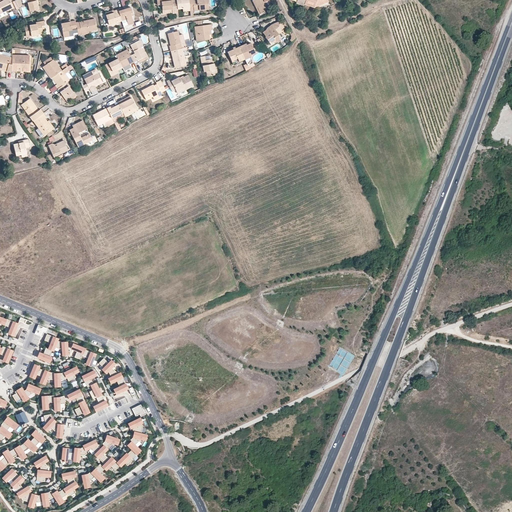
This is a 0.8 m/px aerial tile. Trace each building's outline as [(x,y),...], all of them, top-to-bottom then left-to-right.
[(0,13),(12,7),(8,0),(2,0),(0,1),(0,13)] [(36,0),(30,0),(31,2),(27,2),(30,11),(39,9),(37,4),(36,0)] [(175,13),(177,13),(177,9),(176,0),(170,0),(171,0),(165,1),(164,0),(156,0),(157,5),(161,5),(162,13),(172,12),(172,13),(175,13)] [(176,0),(177,9),(183,8),(189,7),(188,0),(176,0)] [(190,11),(193,11),(209,9),(208,0),(188,0),(189,7),(190,11)] [(252,0),(256,7),(258,6),(261,13),(269,10),(267,7),(265,1),(267,0),(252,0)] [(305,0),(304,5),(313,8),(314,6),(316,7),(327,2),(326,0),(305,0)] [(123,7),(118,9),(119,11),(121,20),(126,19),(128,24),(133,22),(131,15),(130,12),(132,12),(131,7),(124,9),(123,7)] [(116,22),(121,21),(121,20),(119,11),(106,15),(109,24),(116,22)] [(77,32),(78,35),(82,35),(82,33),(88,31),(96,30),(94,19),(75,22),(77,29),(77,32)] [(24,26),(26,32),(31,31),(32,36),(39,34),(38,33),(43,32),(42,29),(41,25),(43,24),(45,24),(44,20),(36,21),(36,24),(24,26)] [(75,22),(75,20),(70,21),(64,23),(61,23),(63,35),(69,34),(68,31),(74,29),(77,29),(75,22)] [(287,31),(285,28),(282,22),(279,21),(272,24),(268,27),(266,30),(263,32),(266,36),(265,37),(269,42),(275,42),(275,37),(278,34),(281,32),(283,33),(287,31)] [(208,28),(210,28),(211,28),(211,24),(194,26),(196,41),(209,39),(208,34),(208,28)] [(169,45),(171,50),(182,47),(178,31),(168,33),(171,45),(169,45)] [(137,39),(136,36),(123,42),(125,45),(129,43),(129,42),(137,39)] [(130,56),(133,62),(137,59),(145,56),(140,47),(143,46),(140,40),(131,45),(135,53),(130,56)] [(251,43),(239,48),(244,58),(256,52),(251,43)] [(239,48),(239,46),(228,52),(231,60),(238,58),(239,61),(244,58),(239,48)] [(186,65),(182,47),(171,50),(175,67),(186,65)] [(129,64),(133,62),(130,56),(127,49),(116,55),(117,58),(122,67),(129,64)] [(12,71),(12,57),(10,56),(2,55),(0,54),(0,69),(6,71),(12,71)] [(12,57),(12,71),(17,71),(17,70),(17,66),(23,66),(23,70),(30,71),(30,55),(12,55),(12,57)] [(205,59),(204,55),(199,56),(201,65),(202,65),(203,71),(206,71),(207,76),(217,74),(216,69),(215,69),(214,63),(212,63),(211,58),(205,59)] [(117,70),(122,67),(117,58),(108,63),(110,66),(106,68),(108,73),(110,71),(112,75),(118,72),(117,70)] [(43,66),(51,78),(53,76),(62,70),(53,59),(52,59),(45,64),(43,66)] [(69,70),(67,66),(62,70),(53,76),(58,83),(55,85),(58,89),(70,80),(65,73),(69,70)] [(85,79),(87,84),(90,88),(95,86),(103,82),(96,69),(91,71),(93,75),(85,79)] [(175,88),(176,91),(184,87),(185,89),(193,85),(188,75),(180,79),(179,77),(172,81),(171,79),(167,81),(172,90),(175,88)] [(70,80),(58,89),(67,101),(75,95),(69,86),(72,84),(70,80)] [(165,90),(160,80),(156,82),(157,84),(154,86),(153,84),(142,90),(147,99),(153,96),(154,100),(160,97),(157,92),(161,90),(161,92),(165,90)] [(26,110),(33,120),(34,120),(44,113),(41,109),(39,110),(31,98),(24,103),(27,108),(26,110)] [(123,99),(117,102),(118,104),(123,113),(123,115),(124,116),(129,113),(128,111),(136,107),(132,98),(124,102),(123,99)] [(110,106),(106,108),(112,118),(118,115),(123,113),(118,104),(114,106),(111,108),(110,106)] [(112,118),(106,108),(93,115),(98,125),(112,118)] [(44,113),(34,120),(39,128),(44,135),(53,129),(48,121),(45,117),(46,116),(44,113)] [(75,126),(73,127),(69,130),(77,146),(92,139),(89,133),(81,137),(78,132),(86,128),(82,120),(74,124),(75,126)] [(44,135),(39,128),(36,130),(41,137),(44,135)] [(23,142),(18,143),(13,145),(15,156),(21,154),(26,153),(25,148),(30,147),(28,139),(23,140),(23,142)] [(48,145),(53,156),(60,153),(61,154),(68,150),(64,140),(55,145),(51,144),(48,145)] [(18,323),(7,319),(6,320),(4,324),(4,325),(11,328),(8,333),(13,335),(18,323)] [(49,329),(39,325),(35,334),(42,337),(44,332),(47,333),(49,329)] [(22,329),(20,338),(25,340),(28,330),(22,329)] [(58,338),(47,333),(44,340),(51,343),(48,348),(52,350),(53,350),(55,347),(57,340),(58,338)] [(68,354),(67,341),(61,342),(57,340),(55,347),(59,349),(62,349),(63,355),(68,354)] [(85,349),(85,348),(73,343),(71,348),(77,350),(74,357),(81,359),(82,355),(85,349)] [(16,351),(8,347),(3,360),(10,364),(16,351)] [(49,356),(52,350),(48,348),(46,347),(43,354),(39,352),(37,357),(49,362),(51,357),(49,356)] [(95,353),(85,349),(82,355),(88,358),(86,364),(91,366),(95,353)] [(108,363),(103,358),(99,363),(104,368),(102,369),(106,373),(108,371),(111,367),(115,363),(111,360),(108,363)] [(44,371),(39,368),(39,366),(34,364),(30,376),(35,378),(36,374),(42,377),(44,371)] [(76,377),(74,373),(78,371),(76,366),(70,369),(69,367),(66,369),(66,370),(64,372),(67,378),(68,381),(76,377)] [(117,374),(116,371),(111,367),(108,371),(111,377),(108,378),(111,383),(116,380),(122,377),(120,372),(117,374)] [(55,379),(54,372),(51,372),(45,370),(44,371),(42,377),(40,382),(45,384),(47,379),(48,380),(55,379)] [(90,378),(96,375),(94,370),(82,376),(87,387),(91,385),(93,384),(90,378)] [(67,378),(64,372),(61,373),(60,373),(59,372),(54,372),(55,379),(55,386),(60,386),(60,381),(61,381),(67,378)] [(128,388),(122,377),(116,380),(119,386),(114,389),(116,394),(128,388)] [(101,392),(102,391),(100,387),(99,388),(96,382),(93,384),(91,385),(93,389),(88,392),(92,399),(96,397),(102,394),(101,392)] [(38,393),(40,389),(28,384),(26,389),(24,391),(27,397),(33,393),(34,391),(38,393)] [(27,397),(24,391),(21,387),(17,390),(18,392),(12,395),(16,401),(22,397),(24,401),(28,398),(27,397)] [(85,400),(79,389),(68,395),(70,399),(76,397),(79,403),(83,400),(85,400)] [(107,405),(102,394),(96,397),(99,404),(94,407),(96,411),(107,405)] [(48,409),(47,403),(54,402),(54,397),(54,395),(42,396),(43,409),(48,409)] [(66,403),(64,395),(59,397),(54,397),(54,402),(55,410),(60,410),(59,404),(64,403),(66,403)] [(89,412),(83,400),(79,403),(81,406),(75,409),(77,415),(84,412),(85,414),(89,412)] [(144,410),(141,404),(132,409),(135,414),(144,410)] [(56,421),(51,417),(51,414),(44,415),(45,422),(47,423),(43,427),(47,431),(50,427),(55,422),(56,421)] [(17,426),(7,418),(4,423),(10,428),(14,430),(17,426)] [(141,423),(142,422),(140,418),(128,423),(130,428),(131,427),(141,423)] [(62,437),(63,424),(56,424),(55,422),(50,427),(55,431),(57,431),(57,437),(62,437)] [(10,428),(4,423),(1,427),(7,432),(10,428)] [(141,433),(143,426),(141,423),(131,427),(133,431),(141,433)] [(7,432),(1,427),(0,428),(0,433),(5,438),(8,440),(11,436),(7,432)] [(45,439),(35,430),(32,434),(35,437),(40,441),(41,442),(45,439)] [(147,435),(141,433),(133,431),(132,436),(140,438),(146,440),(147,435)] [(117,444),(119,439),(107,435),(105,441),(102,444),(104,445),(107,448),(112,443),(112,442),(117,444)] [(140,440),(140,438),(132,436),(132,438),(130,440),(135,444),(135,445),(140,440)] [(40,441),(35,437),(30,441),(35,446),(40,441)] [(30,441),(28,439),(24,443),(29,447),(34,451),(37,447),(35,446),(30,441)] [(98,446),(95,440),(83,445),(84,446),(85,450),(90,448),(91,449),(95,454),(100,449),(98,446)] [(29,447),(24,443),(22,445),(20,446),(23,452),(27,449),(29,447)] [(132,459),(140,450),(135,445),(135,444),(130,449),(129,448),(127,450),(125,448),(124,450),(132,459)] [(20,446),(19,445),(15,448),(18,453),(22,459),(26,456),(23,452),(20,446)] [(103,453),(107,449),(107,448),(104,445),(100,449),(95,454),(94,454),(103,463),(108,458),(103,453)] [(87,453),(85,450),(84,446),(80,448),(75,448),(74,453),(74,459),(73,460),(78,461),(79,455),(83,455),(87,453)] [(12,457),(18,453),(15,448),(9,452),(12,457)] [(74,459),(74,453),(68,452),(68,448),(63,448),(62,461),(67,461),(67,459),(74,459)] [(9,452),(7,449),(3,452),(6,456),(10,463),(14,460),(12,457),(9,452)] [(132,459),(124,450),(122,451),(124,453),(118,459),(114,454),(102,466),(105,468),(106,470),(110,465),(115,470),(120,465),(121,466),(124,462),(127,465),(133,460),(132,459)] [(10,463),(6,456),(0,459),(0,460),(5,466),(10,463)] [(47,465),(45,462),(48,460),(45,456),(34,463),(37,467),(39,465),(41,468),(40,470),(46,471),(47,465)] [(100,473),(105,468),(102,466),(100,464),(91,472),(95,476),(100,481),(104,478),(100,473)] [(19,476),(12,468),(2,478),(6,481),(10,478),(13,482),(19,476)] [(50,476),(50,471),(46,471),(40,470),(38,470),(36,480),(44,481),(45,476),(50,476)] [(90,481),(95,476),(91,472),(89,474),(82,475),(85,487),(90,486),(89,481),(90,481)] [(19,483),(24,479),(20,475),(19,476),(13,482),(11,484),(14,488),(19,483)] [(79,487),(74,480),(74,476),(67,478),(68,485),(63,488),(65,490),(67,494),(69,497),(76,492),(74,490),(79,487)] [(23,489),(19,483),(14,488),(18,492),(23,489)] [(30,491),(31,490),(28,486),(23,489),(18,492),(17,493),(20,497),(30,491)] [(59,493),(57,490),(52,493),(54,496),(59,504),(64,501),(61,498),(59,493)] [(61,498),(67,494),(65,490),(59,493),(61,498)] [(30,501),(32,494),(30,491),(20,497),(22,499),(30,501)] [(35,502),(37,495),(32,493),(30,501),(28,506),(33,507),(35,502)]
